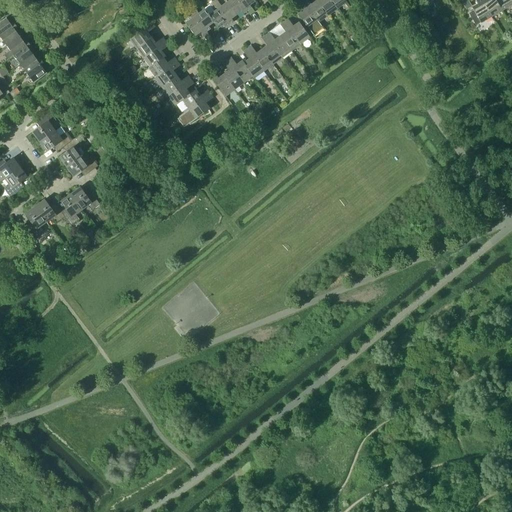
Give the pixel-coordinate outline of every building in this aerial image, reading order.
[(214,0),(212,1),(229,24),(233,21),(231,19),(236,15),(227,2),(221,6),(216,0),(214,0)] [(229,0),(227,2),(236,15),(242,11),(244,14),(248,11),(239,0),(229,0)] [(255,1),(254,0),(239,0),(248,11),(252,8),(250,5),(255,1)] [(318,22),(302,0),(301,0),(298,3),(303,10),(298,14),(314,36),(323,29),(318,23),(318,22)] [(302,0),(318,22),(328,16),(316,0),(311,4),(308,0),(302,0)] [(316,0),(328,16),(337,9),(330,0),(316,0)] [(330,0),(337,9),(346,2),(345,0),(330,0)] [(462,3),(466,9),(471,6),(468,0),(462,3)] [(480,22),(491,16),(481,0),(475,0),(478,4),(472,8),(474,11),(469,14),(475,26),(480,22)] [(481,0),(491,16),(501,10),(495,0),(481,0)] [(511,0),(495,0),(501,10),(511,4),(511,0)] [(214,11),(209,15),(214,22),(213,23),(218,29),(223,25),(225,27),(229,24),(212,1),(209,4),(214,11)] [(193,6),(190,9),(206,32),(210,29),(208,26),(213,23),(214,22),(209,15),(205,9),(198,13),(193,6)] [(191,19),(185,23),(195,36),(200,32),(202,35),(206,32),(190,9),(186,11),(191,19)] [(6,17),(0,21),(0,36),(0,37),(16,25),(13,21),(10,23),(6,17)] [(284,22),(300,44),(310,37),(299,22),(293,26),(288,19),(284,22)] [(280,36),(291,51),(300,44),(284,22),(280,25),(285,32),(280,36)] [(137,49),(152,37),(148,32),(155,27),(152,23),(130,39),(137,49)] [(7,46),(20,36),(16,31),(19,29),(16,25),(0,37),(7,46)] [(265,35),(282,58),(291,51),(280,36),(275,40),(269,32),(265,35)] [(262,49),(273,64),(282,58),(265,35),(261,38),(267,45),(262,49)] [(13,55),(29,43),(26,39),(24,41),(20,36),(7,46),(10,50),(4,54),(8,59),(13,55)] [(152,37),(137,49),(143,58),(166,41),(163,37),(156,43),(152,37)] [(143,58),(150,67),(163,57),(164,58),(166,56),(161,51),(169,45),(166,41),(143,58)] [(20,64),(33,55),(29,49),(32,47),(29,43),(13,55),(20,64)] [(251,46),(247,49),(263,71),(273,64),(262,49),(256,53),(251,46)] [(263,71),(247,49),(243,52),(248,59),(244,62),(243,63),(253,76),(254,78),(263,71)] [(20,64),(27,73),(43,62),(40,58),(37,60),(33,55),(20,64)] [(148,68),(155,77),(177,61),(174,57),(167,63),(164,58),(163,57),(150,67),(148,68)] [(231,57),(227,60),(244,83),(253,76),(243,63),(244,62),(242,60),(236,65),(231,57)] [(227,60),(223,63),(229,70),(223,74),(235,89),(244,83),(227,60)] [(162,87),(177,76),(173,71),(180,65),(177,61),(155,77),(162,87)] [(43,62),(27,73),(34,83),(47,73),(43,68),(46,66),(43,62)] [(235,89),(223,74),(218,78),(213,71),(209,74),(225,96),(235,89)] [(169,96),(191,80),(188,76),(181,81),(177,76),(162,87),(169,96)] [(190,94),(186,89),(194,84),(191,80),(169,96),(176,105),(181,101),(190,94)] [(187,108),(188,110),(210,94),(207,90),(200,95),(196,89),(190,94),(181,101),(176,105),(182,112),(187,108)] [(195,120),(210,108),(206,103),(213,98),(210,94),(188,110),(195,120)] [(32,132),(39,142),(55,130),(51,124),(56,120),(50,112),(38,120),(42,125),(32,132)] [(160,133),(165,139),(171,134),(166,128),(160,133)] [(65,146),(71,141),(65,133),(60,136),(55,130),(39,142),(46,152),(56,145),(59,150),(65,146)] [(59,157),(66,167),(82,155),(78,149),(83,145),(80,141),(84,138),(81,134),(71,141),(65,146),(69,150),(59,157)] [(82,155),(66,167),(73,176),(83,169),(86,175),(98,166),(92,158),(87,161),(82,155)] [(0,172),(0,173),(5,179),(20,167),(13,158),(4,164),(0,159),(0,172)] [(20,167),(5,179),(9,185),(4,189),(10,197),(22,188),(18,183),(27,177),(20,167)] [(80,187),(70,194),(82,210),(88,206),(92,211),(100,205),(92,193),(87,197),(80,187)] [(63,214),(64,217),(71,226),(79,220),(76,215),(82,210),(70,194),(61,201),(68,210),(63,214)] [(35,206),(46,222),(53,218),(56,223),(64,217),(63,214),(56,205),(51,209),(44,199),(35,206)] [(46,222),(35,206),(25,213),(32,223),(27,226),(36,238),(44,232),(40,227),(46,222)]
